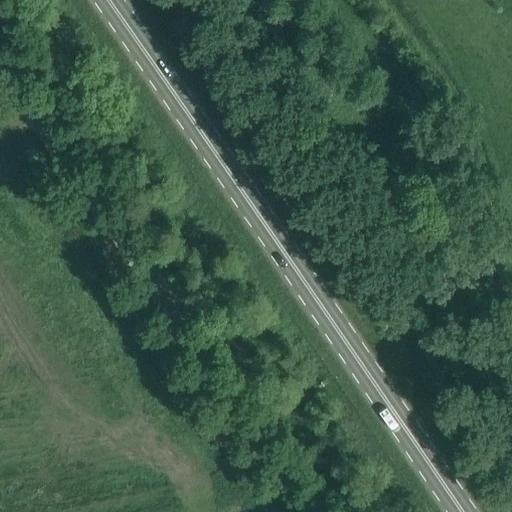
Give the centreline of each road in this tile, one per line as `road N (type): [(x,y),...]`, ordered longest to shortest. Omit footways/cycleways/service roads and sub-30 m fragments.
road 1 (secondary): [(444,511),(94,0)]
road 2 (unclassified): [(309,511),(0,63)]
